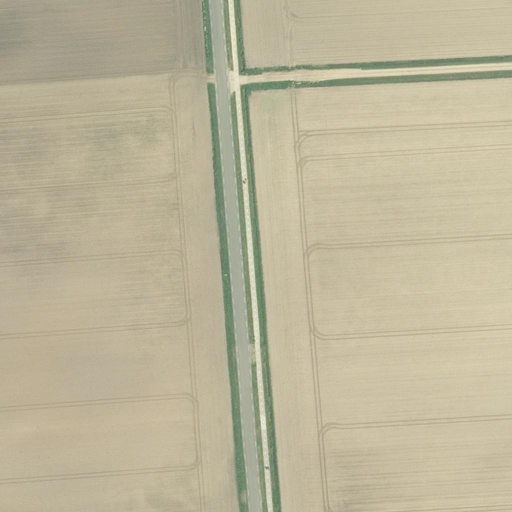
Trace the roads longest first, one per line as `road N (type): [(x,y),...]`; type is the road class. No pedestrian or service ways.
road 1 (tertiary): [(255,511),(214,0)]
road 2 (track): [(511,65),(235,79)]
